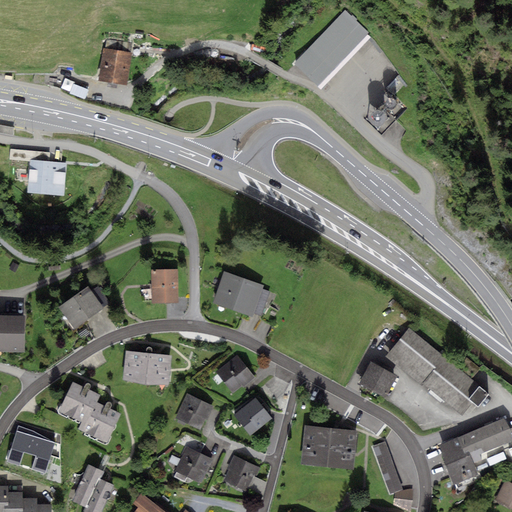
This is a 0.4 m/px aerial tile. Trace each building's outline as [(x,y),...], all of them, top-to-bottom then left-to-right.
[(345,10),(294,63),(318,86),(368,35),(369,33),(345,10)] [(371,37),(368,35),(318,86),(321,89),(371,37)] [(105,49),(103,48),(98,81),(127,85),(132,52),(131,52),(132,44),(106,40),(105,49)] [(400,75),(386,89),(394,96),(406,83),(400,75)] [(395,100),(393,98),(392,97),(390,97),(388,98),(386,99),(385,100),(384,102),(384,104),(385,106),(386,107),(388,108),(390,108),(391,108),(393,108),(394,106),(395,105),(396,103),(395,101),(395,100)] [(385,114),(383,112),(381,110),(379,109),(376,109),(374,110),(372,111),(370,114),(369,116),(369,119),(370,121),(372,123),(374,125),(377,125),(380,125),(382,124),(384,122),(385,119),(386,116),(385,114)] [(14,128),(0,125),(0,133),(12,135),(14,128)] [(30,160),(49,161),(50,152),(10,149),(9,160),(30,161),(30,160)] [(49,161),(30,160),(30,161),(27,192),(63,195),(66,163),(49,161)] [(179,303),(178,269),(151,269),(152,303),(179,303)] [(263,286),(224,271),(212,302),(252,317),(254,313),(262,316),(268,298),(274,301),(276,294),(262,289),(263,286)] [(59,307),(74,329),(104,308),(103,307),(110,303),(98,286),(91,291),(88,286),(59,307)] [(270,306),(262,319),(274,326),(281,312),(270,306)] [(25,315),(0,315),(0,351),(25,352),(25,315)] [(409,329),(386,356),(422,385),(423,384),(462,415),(472,403),(479,408),(491,394),(472,379),(481,369),(466,357),(457,368),(409,329)] [(173,356),(127,351),(124,382),(170,386),(173,356)] [(237,354),(215,372),(233,393),(242,386),(243,388),(256,378),(237,354)] [(371,362),(359,383),(386,398),(398,377),(371,362)] [(101,395),(73,382),(59,411),(82,422),(78,429),(107,443),(121,413),(97,402),(101,395)] [(215,406),(186,393),(175,416),(185,421),(183,423),(203,432),(215,406)] [(255,397),(234,414),(250,435),(272,418),(255,397)] [(511,436),(504,418),(469,432),(485,469),(507,459),(511,456),(511,442),(511,441),(511,436)] [(305,425),(301,464),(354,469),(358,431),(305,425)] [(469,432),(438,445),(450,472),(448,473),(453,485),(462,481),(465,486),(484,478),(481,471),(485,469),(469,432)] [(53,466),(53,440),(25,440),(25,466),(53,466)] [(403,490),(385,442),(372,447),(390,495),(403,490)] [(187,447),(175,471),(176,472),(174,477),(184,482),(187,476),(200,483),(212,459),(187,447)] [(260,468),(234,455),(227,470),(229,471),(224,481),(246,492),(254,476),(256,477),(260,468)] [(104,472),(89,465),(72,501),(85,507),(83,511),(84,511),(101,511),(114,485),(101,479),(104,472)] [(511,482),(506,480),(495,500),(511,508),(511,482)] [(52,511),(52,504),(37,504),(37,498),(23,498),(23,492),(8,492),(8,486),(0,486),(0,511),(52,511)] [(138,507),(134,511),(165,511),(141,492),(132,503),(138,507)]
